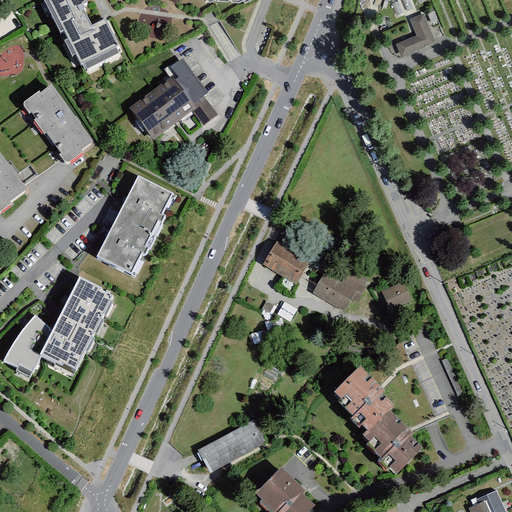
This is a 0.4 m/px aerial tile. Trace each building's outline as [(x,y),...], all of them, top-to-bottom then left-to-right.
[(52,0),(88,72),(124,54),(108,19),(98,24),(86,0),(52,0)] [(409,0),(402,0),(408,11),(413,9),(409,0)] [(398,2),(393,4),(398,16),(404,13),(398,2)] [(398,42),(402,55),(437,40),(426,12),(412,17),(418,33),(398,42)] [(177,78),(135,109),(157,139),(194,111),(205,126),(218,116),(205,98),(211,94),(182,55),(168,66),(177,78)] [(28,102),(69,160),(95,141),(54,83),(28,102)] [(0,208),(2,211),(29,193),(0,151),(0,208)] [(142,176),(103,254),(136,271),(176,193),(142,176)] [(282,240),(268,263),(302,283),(316,260),(282,240)] [(326,269),(312,291),(346,311),(354,297),(359,300),(370,280),(350,268),(343,279),(326,269)] [(19,339),(8,359),(34,374),(42,357),(77,377),(119,297),(83,278),(55,330),(38,316),(29,325),(19,339)] [(383,289),(392,308),(411,299),(403,280),(383,289)] [(278,314),(291,322),(298,309),(285,302),(278,314)] [(365,364),(339,390),(345,397),(344,399),(357,413),(353,417),(362,426),(367,422),(373,429),(368,434),(372,439),(371,442),(387,457),(384,461),(401,477),(430,447),(418,436),(421,433),(414,427),(396,409),(400,405),(387,393),(389,389),(376,376),(365,364)] [(256,418),(200,448),(213,473),(241,460),(270,444),(256,418)] [(283,465),(257,492),(278,511),(311,511),(319,505),(306,492),(308,489),(283,465)] [(471,506),(472,511),(497,511),(492,497),(471,506)]
